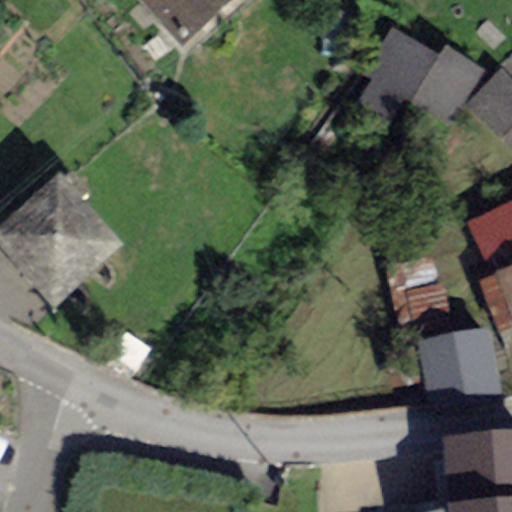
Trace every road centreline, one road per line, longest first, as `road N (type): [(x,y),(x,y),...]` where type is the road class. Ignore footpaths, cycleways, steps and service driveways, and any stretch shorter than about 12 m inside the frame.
road 1 (residential): [(511,422),(295,443),(138,412),(62,381)]
road 2 (residential): [(62,381),(25,511)]
